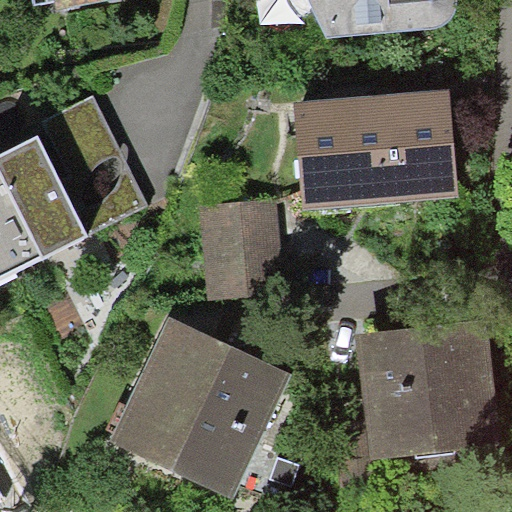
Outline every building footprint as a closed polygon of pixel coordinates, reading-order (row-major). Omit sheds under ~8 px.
[(39,0),(41,10),(97,0),(39,0)] [(442,0),(291,0),(295,43),(446,29),(442,0)] [(25,132),(0,144),(0,275),(139,205),(74,79),(13,110),(25,132)] [(452,100),(301,114),(311,216),(462,202),(452,100)] [(201,204),(208,306),(291,300),(284,199),(201,204)] [(110,446),(232,502),(288,381),(166,325),(110,446)] [(490,329),(363,343),(377,466),(504,453),(490,329)]
